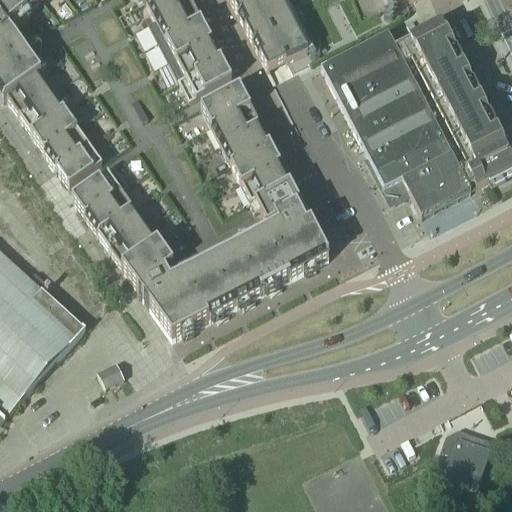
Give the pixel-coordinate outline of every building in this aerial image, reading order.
[(0,0),(0,105),(2,109),(70,205),(83,224),(96,242),(108,259),(121,277),(171,348),(180,343),(183,347),(193,342),(191,338),(303,279),(305,284),(315,278),(313,274),(327,267),(300,213),(294,203),(290,194),(289,192),(279,172),(269,153),(259,134),(249,115),(238,95),(189,0),(0,0)] [(306,59),(275,0),(385,0),(391,14),(425,0),(225,0),(266,79),(286,69),(306,59)] [(387,15),(391,14),(385,0),(275,0),(306,59),(286,69),(291,80),(295,78),(303,74),(393,27),(387,15)] [(468,203),(511,180),(511,169),(441,32),(395,55),(393,56),(468,203)] [(393,56),(395,55),(387,40),(319,75),(389,213),(407,203),(420,227),(468,203),(393,56)] [(0,417),(6,423),(81,340),(38,301),(44,295),(47,298),(50,295),(34,280),(25,289),(0,266),(0,417)] [(102,398),(121,388),(114,374),(95,384),(102,398)] [(485,455),(487,448),(457,437),(444,444),(439,460),(446,462),(440,481),(477,494),(489,457),(485,455)]
